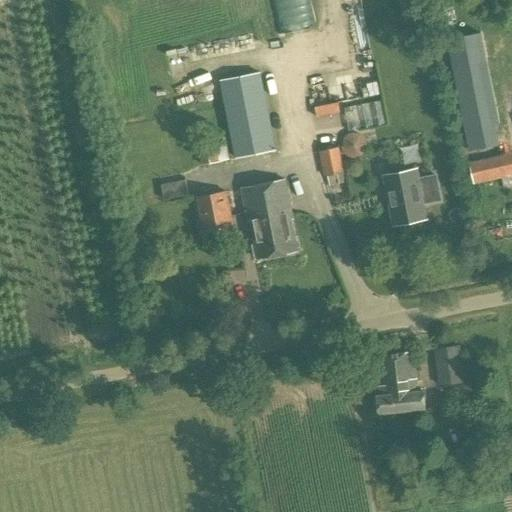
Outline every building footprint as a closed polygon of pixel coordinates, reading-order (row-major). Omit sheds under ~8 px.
[(314,0),(276,0),(284,30),(320,22),(314,0)] [(498,143),(496,130),(499,129),(482,39),(448,45),(469,157),(505,150),(504,142),(498,143)] [(234,160),(276,152),(260,72),(218,80),(234,160)] [(315,104),(319,128),(347,123),(343,99),(315,104)] [(342,144),(342,147),(343,149),(344,151),(345,153),(347,155),(349,156),(351,157),(353,158),(356,158),(358,157),(360,157),(362,155),(364,154),(365,152),(366,149),(367,147),(367,145),(367,142),(366,140),(364,138),(363,136),(361,135),(358,134),(356,133),(354,133),(351,134),(349,135),(347,136),(345,138),(344,140),(343,142),(342,144)] [(228,161),(224,138),(196,143),(200,166),(228,161)] [(399,156),(390,157),(391,168),(422,164),(420,142),(398,144),(399,156)] [(324,177),(343,173),(338,147),(318,151),(324,177)] [(511,152),(468,163),(473,184),(502,178),(504,186),(511,183),(511,152)] [(393,225),(427,219),(417,169),(383,176),(393,225)] [(166,199),(190,192),(186,176),(161,183),(166,199)] [(293,238),(290,222),(292,221),(284,182),(242,190),(248,224),(251,224),(255,245),(252,246),(254,257),(257,256),(258,260),(296,253),(295,249),(298,248),(296,237),(293,238)] [(204,232),(231,227),(225,194),(198,200),(204,232)] [(438,385),(458,383),(454,347),(434,349),(438,385)] [(418,393),(413,354),(377,359),(381,397),(376,398),(378,415),(425,409),(423,393),(418,393)] [(472,445),(511,439),(511,438),(509,419),(469,424),(472,445)]
